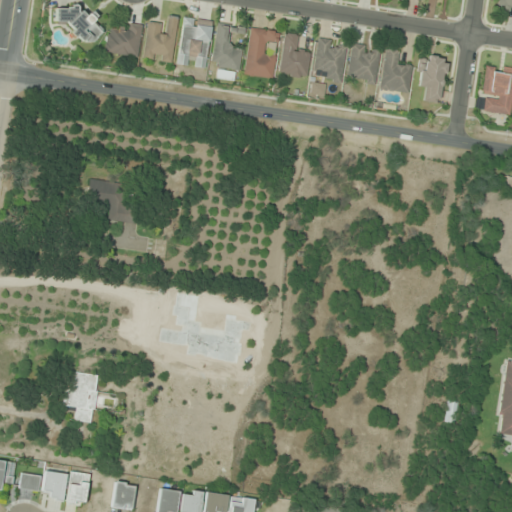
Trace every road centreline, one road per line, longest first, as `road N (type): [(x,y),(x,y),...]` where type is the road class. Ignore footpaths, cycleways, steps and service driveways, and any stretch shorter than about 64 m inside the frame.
road 1 (residential): [(511,150),(0,70)]
road 2 (residential): [(247,0),(511,41)]
road 3 (residential): [(474,0),(452,142)]
